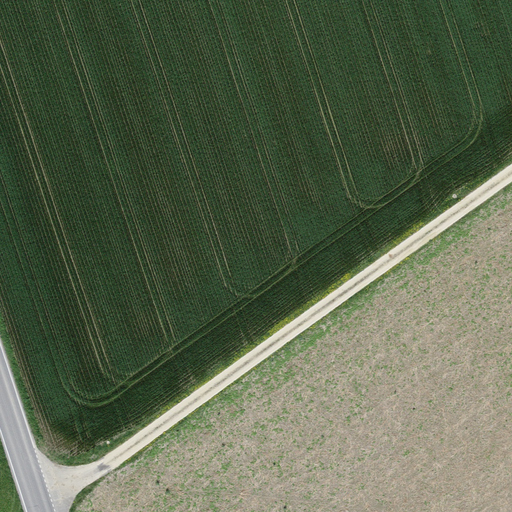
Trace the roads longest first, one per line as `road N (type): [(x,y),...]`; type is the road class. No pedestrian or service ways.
road 1 (track): [(41,509),(511,176)]
road 2 (secondary): [(42,511),(0,385)]
